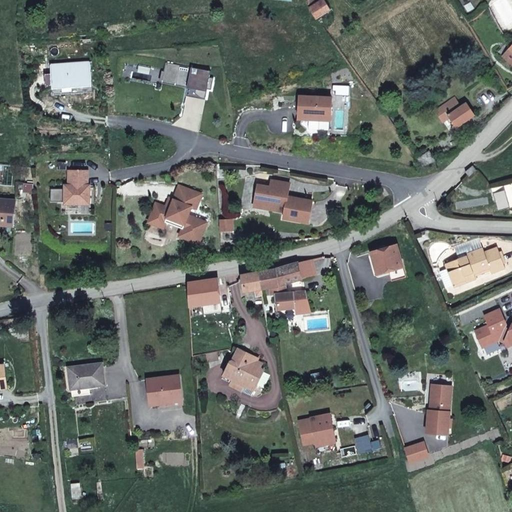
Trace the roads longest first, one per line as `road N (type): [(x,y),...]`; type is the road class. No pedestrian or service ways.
road 1 (unclassified): [(40,298),(120,292),(341,243)]
road 2 (residential): [(435,187),(208,146)]
road 3 (residential): [(64,511),(40,298)]
road 4 (residential): [(396,447),(341,243)]
